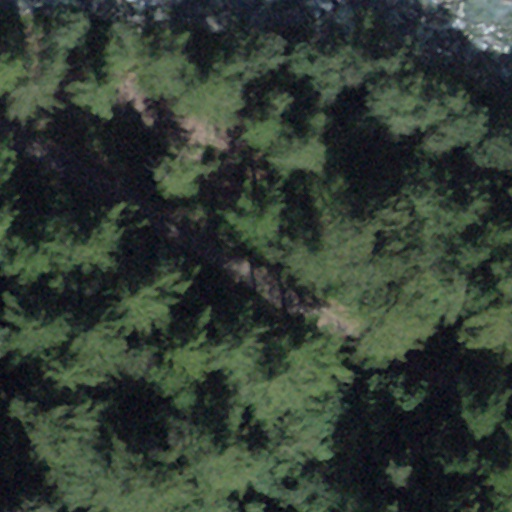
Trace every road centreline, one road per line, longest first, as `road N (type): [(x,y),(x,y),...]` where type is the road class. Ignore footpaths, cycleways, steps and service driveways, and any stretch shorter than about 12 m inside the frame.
road 1 (track): [(511,411),(0,92)]
road 2 (track): [(93,511),(75,473),(0,452)]
